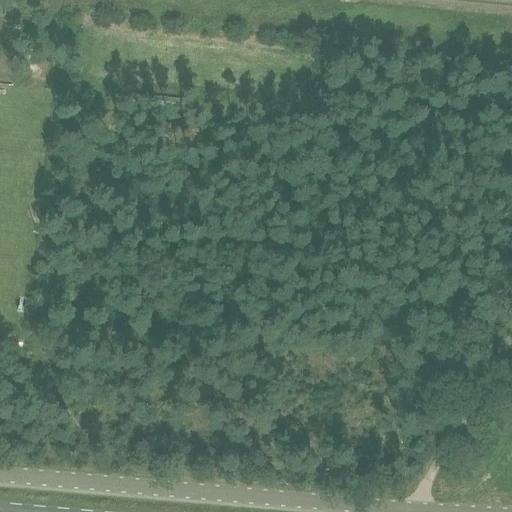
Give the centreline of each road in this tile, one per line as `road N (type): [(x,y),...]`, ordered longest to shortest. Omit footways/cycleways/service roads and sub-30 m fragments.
road 1 (unclassified): [(378,511),(0,477)]
road 2 (track): [(407,511),(511,336)]
